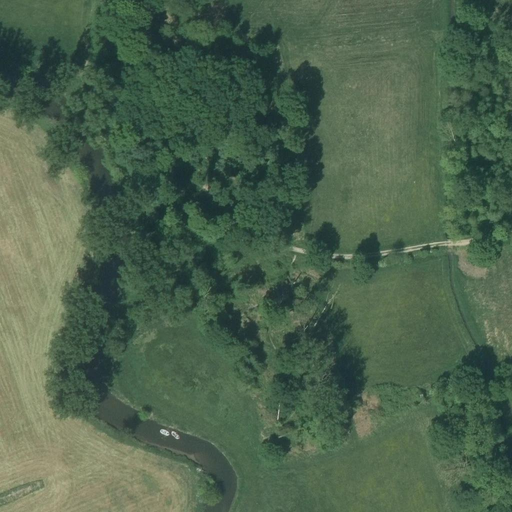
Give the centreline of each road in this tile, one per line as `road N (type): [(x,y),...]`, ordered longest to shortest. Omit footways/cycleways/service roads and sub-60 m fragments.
road 1 (track): [(118,0),(103,75),(109,143),(140,204),(161,220),(345,265),(511,232)]
road 2 (track): [(117,6),(154,44),(224,36)]
